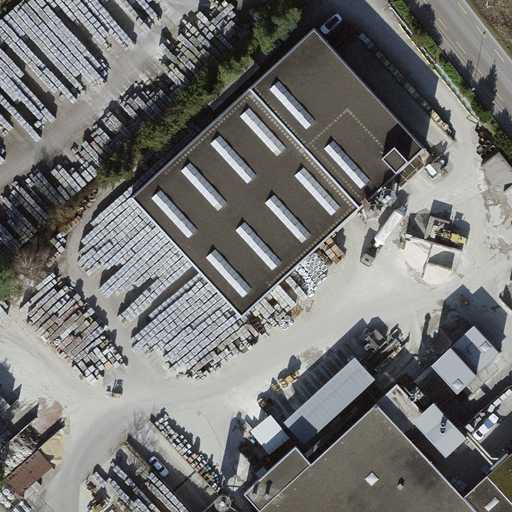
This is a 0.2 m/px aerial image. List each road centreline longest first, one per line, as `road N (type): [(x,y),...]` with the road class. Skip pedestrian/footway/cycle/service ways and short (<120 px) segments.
road 1 (unknown): [(511,242),(353,331),(73,445)]
road 2 (residential): [(438,0),(511,96)]
